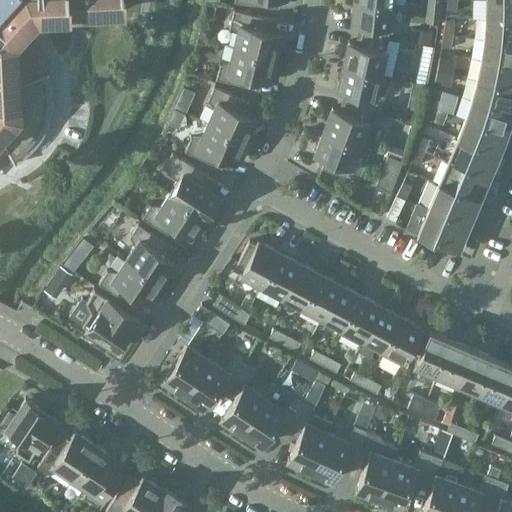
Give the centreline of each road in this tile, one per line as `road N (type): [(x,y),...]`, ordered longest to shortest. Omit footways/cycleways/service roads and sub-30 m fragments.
road 1 (residential): [(255,190),(492,310)]
road 2 (residential): [(115,406),(255,190)]
road 3 (residential): [(292,511),(115,406)]
road 4 (residential): [(255,190),(286,121),(318,0)]
road 5 (residential): [(115,406),(0,332)]
